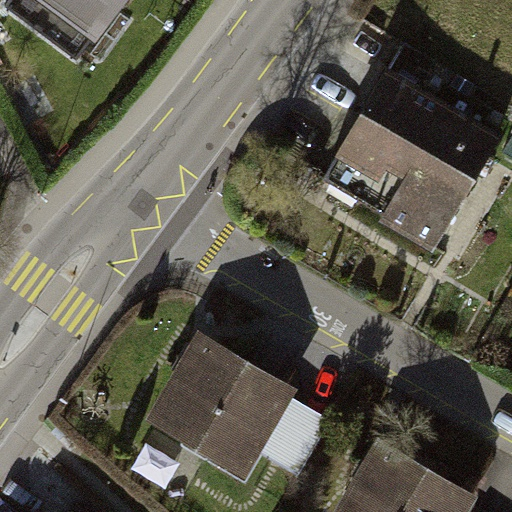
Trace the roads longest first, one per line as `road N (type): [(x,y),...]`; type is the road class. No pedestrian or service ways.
road 1 (residential): [(134,194),(511,418)]
road 2 (secondary): [(134,194),(287,0)]
road 3 (secondary): [(0,371),(134,194)]
